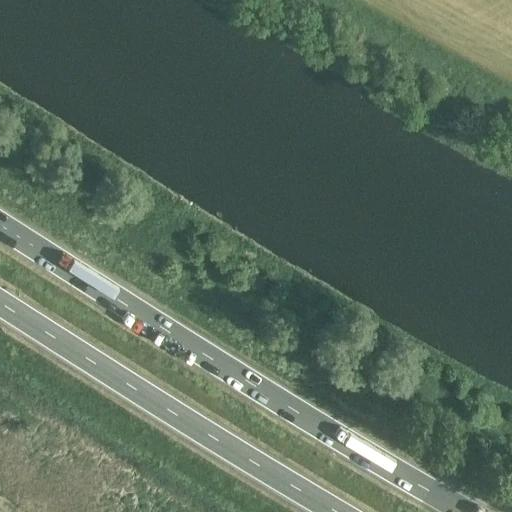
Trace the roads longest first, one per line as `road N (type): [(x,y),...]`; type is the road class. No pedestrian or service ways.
road 1 (trunk): [(465,511),(0,225)]
road 2 (trunk): [(0,303),(335,511)]
